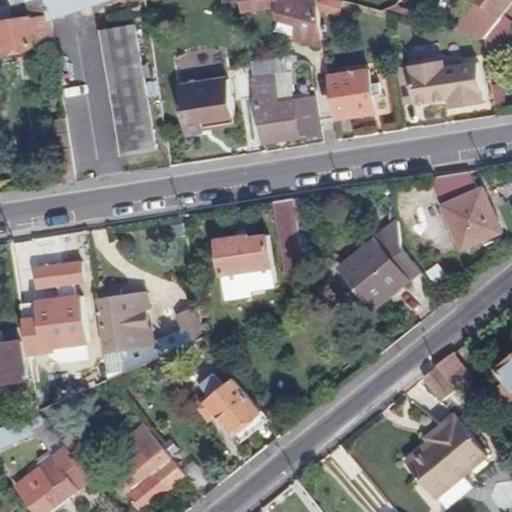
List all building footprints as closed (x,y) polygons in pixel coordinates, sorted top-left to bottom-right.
[(34,0),(19,5),(0,11),(0,45),(1,51),(9,50),(13,56),(23,55),(27,47),(57,43),(54,19),(50,0),(34,0)] [(50,0),(54,19),(99,3),(107,0),(50,0)] [(297,39),(311,43),(327,47),(326,39),(321,6),(297,0),(243,0),(246,14),(280,8),(282,21),(300,26),(297,39)] [(511,9),(511,0),(479,0),(492,10),(504,19),(507,16),(510,11),(511,9)] [(110,20),(114,32),(144,22),(139,10),(110,20)] [(492,10),(473,36),(488,40),(504,19),(492,10)] [(504,19),(488,40),(489,51),(499,49),(511,33),(511,19),(507,16),(504,19)] [(124,152),(125,157),(158,151),(147,79),(151,78),(149,67),(144,68),(138,29),(104,34),(124,152)] [(481,67),(416,76),(421,106),(452,101),(454,112),(487,106),(481,67)] [(373,73),(333,79),(340,122),(380,115),(378,99),(385,99),(382,87),(376,88),(373,73)] [(416,76),(403,78),(408,107),(421,106),(416,76)] [(182,90),(189,136),(208,133),(207,124),(238,119),(233,83),(182,90)] [(283,142),(325,136),(319,99),(282,104),(279,87),(257,89),(265,144),(283,142)] [(61,187),(80,183),(72,134),(63,135),(65,154),(56,155),(61,187)] [(476,193),(474,172),(442,177),(446,204),(466,252),(506,235),(487,190),(476,193)] [(303,235),(304,237),(311,236),(309,220),(316,220),(312,197),(298,200),(303,235)] [(280,202),(285,238),(303,235),(298,200),(280,202)] [(438,221),(421,228),(426,242),(443,236),(438,221)] [(360,320),(422,269),(406,250),(402,224),(344,270),(365,297),(351,309),(360,320)] [(295,297),(313,294),(304,237),(303,235),(285,238),(295,297)] [(224,247),(229,276),(279,268),(275,242),(256,245),(256,242),(224,247)] [(74,284),(85,283),(83,262),(34,268),(37,289),(58,286),(60,297),(20,302),(27,357),(54,353),(54,349),(90,345),(84,296),(76,297),(74,284)] [(127,350),(131,374),(193,346),(189,331),(157,345),(149,295),(126,298),(125,290),(104,294),(112,353),(127,350)] [(189,331),(193,346),(209,339),(201,311),(184,316),(189,331)] [(0,431),(29,419),(42,413),(40,401),(0,419),(0,384),(29,380),(23,343),(0,347),(0,431)] [(459,392),(461,394),(479,381),(458,354),(440,368),(459,392)] [(446,402),(459,392),(440,368),(427,379),(446,402)] [(212,392),(226,381),(220,373),(206,384),(212,392)] [(219,418),(235,437),(267,411),(241,378),(231,387),(209,404),(219,418)] [(213,423),(219,418),(209,404),(202,410),(213,423)] [(241,444),(272,419),(267,411),(235,437),(241,444)] [(42,413),(29,419),(39,432),(47,442),(57,433),(42,413)] [(457,417),(442,429),(446,435),(435,444),(433,442),(409,463),(438,499),(489,458),(457,417)] [(0,431),(0,451),(36,435),(29,419),(0,431)] [(446,435),(442,429),(430,439),(433,442),(435,444),(446,435)] [(57,433),(47,442),(55,451),(65,442),(57,433)] [(65,442),(70,448),(77,457),(86,450),(74,435),(65,442)] [(161,442),(121,474),(122,476),(115,482),(126,495),(129,493),(143,511),(145,511),(174,490),(189,477),(161,442)] [(39,511),(53,511),(95,480),(86,468),(77,457),(70,448),(21,488),(39,511)] [(77,457),(86,468),(95,461),(86,450),(77,457)]
